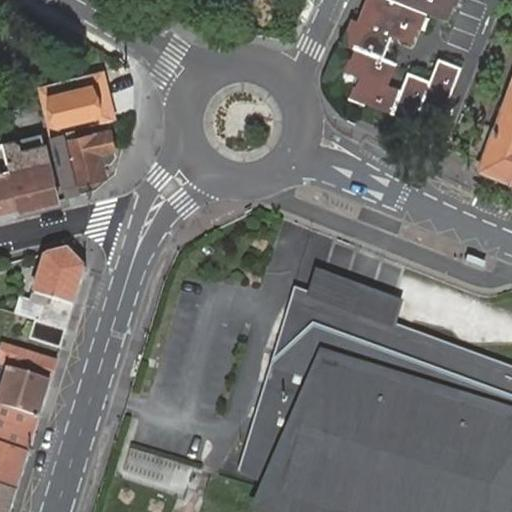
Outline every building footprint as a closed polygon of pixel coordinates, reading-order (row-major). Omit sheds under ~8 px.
[(368,0),(360,21),(352,18),(342,42),(356,47),(352,56),(347,70),(360,75),(357,84),(352,97),(366,103),(375,106),(415,122),(424,100),(445,108),(462,67),(439,58),(435,66),(433,72),(430,81),(408,71),(405,81),(403,85),(401,90),(395,87),(388,84),(397,62),(383,57),(387,47),(392,35),(398,37),(412,43),(418,28),(425,10),(397,0),(368,0)] [(397,0),(425,10),(432,13),(439,16),(446,19),(449,20),(454,6),(456,0),(397,0)] [(16,51),(22,78),(48,72),(42,46),(16,51)] [(93,87),(89,74),(38,87),(50,135),(61,133),(63,133),(60,122),(92,115),(99,113),(93,87)] [(511,85),(496,129),(487,125),(480,142),(476,141),(472,148),(488,153),(482,169),(511,180),(511,85)] [(61,133),(50,135),(65,198),(80,195),(78,183),(106,178),(103,164),(111,162),(115,156),(114,150),(116,150),(111,131),(63,142),(61,133)] [(43,136),(4,145),(8,164),(10,170),(11,172),(19,210),(58,200),(49,163),(43,136)] [(8,164),(4,145),(0,146),(0,214),(19,210),(11,172),(10,170),(8,164)] [(68,250),(47,255),(35,294),(46,298),(44,305),(33,302),(19,298),(14,314),(38,322),(39,322),(66,331),(74,307),(86,268),(68,250)] [(318,273),(312,294),(393,323),(399,303),(318,273)] [(312,294),(295,287),(239,469),(265,477),(284,483),(281,495),(336,511),(509,511),(511,502),(511,366),(393,323),(312,294)] [(35,294),(33,302),(44,305),(46,298),(35,294)] [(62,345),(66,331),(39,322),(38,322),(34,336),(62,345)] [(0,357),(0,366),(9,369),(16,372),(50,382),(56,363),(3,346),(0,357)] [(0,399),(0,406),(39,419),(50,382),(16,372),(9,369),(9,372),(2,370),(1,372),(0,373),(0,388),(3,389),(0,399)] [(0,445),(28,454),(39,419),(0,406),(0,445)] [(0,445),(0,487),(16,493),(28,454),(0,445)] [(185,497),(194,467),(126,447),(117,476),(185,497)] [(284,483),(265,477),(251,511),(255,511),(511,511),(511,502),(509,511),(336,511),(281,495),(284,483)] [(0,511),(10,511),(16,493),(0,487),(0,511)]
